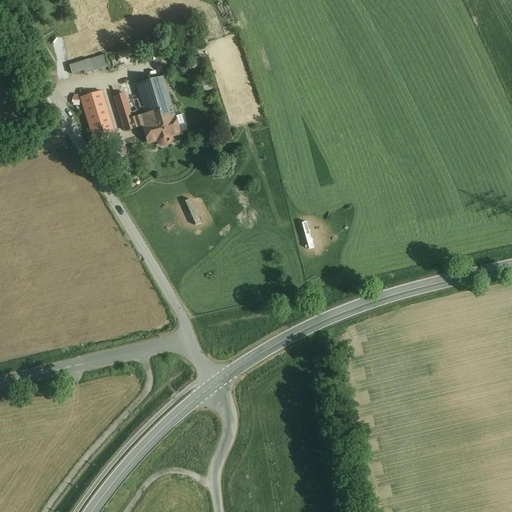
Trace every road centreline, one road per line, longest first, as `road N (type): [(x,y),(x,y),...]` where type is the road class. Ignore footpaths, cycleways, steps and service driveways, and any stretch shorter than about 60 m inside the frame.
road 1 (unclassified): [(185,341),(181,315),(0,3)]
road 2 (secondary): [(213,380),(340,312),(485,274)]
road 3 (unclassified): [(185,341),(0,384)]
road 4 (secondary): [(89,511),(147,440),(213,380)]
road 5 (unclassified): [(213,380),(231,419),(215,482),(220,511)]
